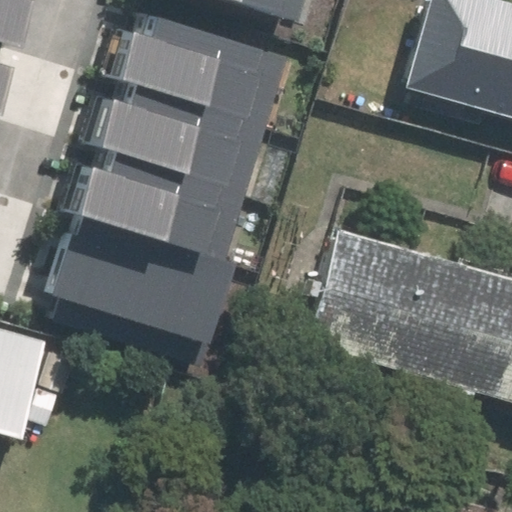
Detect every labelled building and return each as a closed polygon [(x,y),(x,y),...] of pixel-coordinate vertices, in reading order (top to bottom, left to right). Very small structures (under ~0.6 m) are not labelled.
[(200,0),(294,29),(302,0),(200,0)] [(511,0),(424,0),(404,72),(511,102),(511,0)] [(254,129),(275,62),(114,12),(94,79),(254,129)] [(234,196),(254,129),(94,79),(73,147),(234,196)] [(213,264),(234,196),(73,147),(52,214),(213,264)] [(511,392),(511,262),(329,210),(294,330),(511,392)] [(189,338),(213,264),(52,214),(28,289),(189,338)] [(0,423),(17,429),(23,411),(48,418),(57,388),(62,389),(72,353),(41,345),(44,337),(0,324),(0,423)] [(502,511),(504,505),(416,480),(406,511),(502,511)]
